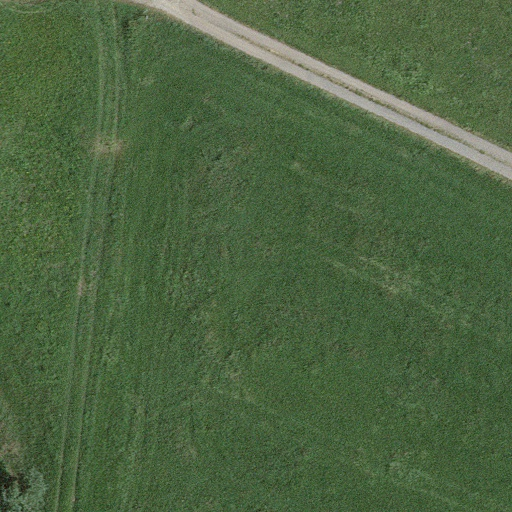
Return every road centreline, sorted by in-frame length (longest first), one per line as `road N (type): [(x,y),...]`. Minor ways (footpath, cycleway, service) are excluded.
road 1 (track): [(76,511),(123,201),(166,3)]
road 2 (track): [(511,172),(163,0)]
